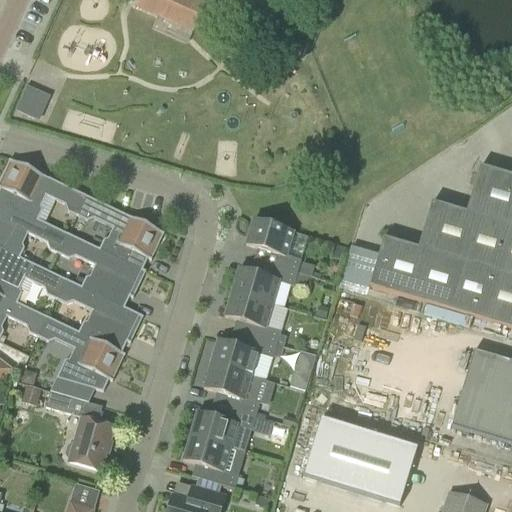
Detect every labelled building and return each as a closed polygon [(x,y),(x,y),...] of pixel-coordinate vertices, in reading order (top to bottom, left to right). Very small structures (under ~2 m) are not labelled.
[(210,38),(220,16),(201,7),(203,4),(195,0),(133,0),(131,7),(190,33),(191,30),(210,38)] [(302,62),(308,47),(289,38),(282,53),(302,62)] [(36,122),(46,98),(26,89),(15,113),(36,122)] [(0,206),(35,223),(40,214),(38,209),(34,207),(39,197),(62,208),(64,214),(76,220),(86,199),(7,163),(6,165),(9,166),(0,185),(0,206)] [(511,179),(479,169),(466,216),(465,217),(501,227),(511,191),(511,179)] [(511,191),(501,227),(511,230),(511,191)] [(141,273),(141,272),(146,261),(150,263),(151,262),(147,260),(158,236),(162,238),(163,236),(86,199),(76,220),(86,224),(94,221),(113,230),(107,241),(104,242),(99,253),(141,273)] [(465,217),(466,216),(431,205),(418,251),(417,252),(488,273),(501,227),(465,217)] [(0,252),(17,261),(22,252),(20,247),(16,245),(21,235),(44,246),(46,251),(58,257),(67,238),(35,223),(0,206),(0,252)] [(300,264),(299,263),(306,241),(292,237),(292,236),(251,224),(244,248),(256,252),(252,264),(272,270),(296,277),(300,264)] [(511,280),(511,230),(501,227),(488,273),(511,280)] [(141,273),(99,253),(67,238),(58,257),(67,262),(75,259),(95,268),(90,278),(85,280),(80,290),(123,311),(123,310),(128,299),(132,301),(132,300),(129,298),(140,274),(144,276),(145,274),(141,272),(141,273)] [(417,252),(418,251),(383,241),(369,289),(474,320),(488,273),(417,252)] [(0,299),(15,306),(19,297),(17,293),(13,291),(18,280),(41,291),(43,296),(55,302),(65,283),(17,261),(0,252),(0,299)] [(292,290),(296,277),(272,270),(269,282),(237,272),(230,296),(271,308),(277,286),(292,290)] [(511,280),(488,273),(474,320),(511,331),(511,280)] [(123,311),(80,290),(65,283),(55,302),(65,307),(73,305),(92,313),(87,324),(82,325),(78,335),(120,355),(125,345),(129,346),(129,345),(126,343),(137,319),(141,321),(142,319),(123,310),(123,311)] [(264,331),(271,308),(230,296),(223,320),(255,329),(251,341),(275,348),(279,335),(264,331)] [(0,336),(1,335),(0,332),(0,318),(23,329),(25,333),(38,339),(46,321),(15,306),(0,299),(0,336)] [(120,355),(78,335),(47,321),(46,321),(38,339),(47,344),(55,342),(73,351),(69,362),(64,364),(50,395),(84,405),(88,391),(101,395),(102,393),(107,383),(110,384),(111,383),(108,381),(119,357),(123,359),(123,357),(120,355)] [(271,362),(275,348),(251,341),(247,353),(216,344),(209,368),(250,380),(256,358),(271,362)] [(291,387),(307,392),(319,358),(303,353),(291,387)] [(511,364),(473,353),(451,429),(511,447),(511,364)] [(202,392),(216,396),(212,408),(254,420),(258,407),(243,403),(250,380),(209,368),(202,392)] [(36,410),(41,393),(25,388),(20,405),(36,410)] [(84,405),(50,395),(49,395),(45,410),(80,421),(72,448),(70,447),(66,449),(64,457),(66,461),(68,462),(67,465),(98,474),(111,430),(81,421),(86,406),(84,405)] [(250,434),(254,420),(212,408),(209,420),(195,416),(188,440),(229,452),(235,430),(250,434)] [(416,451),(320,422),(303,479),(398,509),(416,451)] [(229,452),(188,440),(181,464),(193,468),(190,480),(232,492),(237,479),(222,474),(229,452)] [(218,511),(222,500),(194,491),(191,502),(186,504),(170,499),(166,511),(218,511)] [(485,511),(486,508),(447,495),(441,511),(485,511)]
